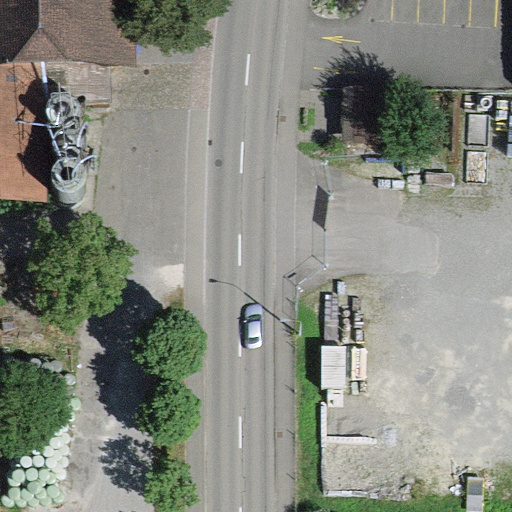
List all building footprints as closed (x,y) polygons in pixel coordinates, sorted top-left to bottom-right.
[(134,65),(133,0),(0,0),(0,206),(50,206),(49,102),(48,67),(110,65),(134,65)] [(111,100),(110,65),(48,67),(49,102),(111,100)] [(395,87),(344,89),(345,146),(397,144),(395,87)] [(81,108),(77,105),(72,103),(66,102),(60,104),(55,107),(52,111),(50,117),(50,123),(51,128),(55,133),(60,137),(66,138),(72,138),(77,135),(82,131),(85,126),(86,120),(85,114),(81,108)] [(84,145),(79,141),(74,139),(68,139),(62,140),(57,143),(54,148),(52,153),(52,159),(53,164),(57,170),(62,173),(68,175),(74,174),(80,172),(84,168),(87,162),(88,156),(87,150),(84,145)] [(84,181),(80,177),(74,175),(68,175),(63,176),(58,180),(54,184),(52,190),(52,195),(54,201),(57,206),(62,209),(68,211),(75,211),(80,208),(85,204),(88,199),(88,193),(87,186),(84,181)]
